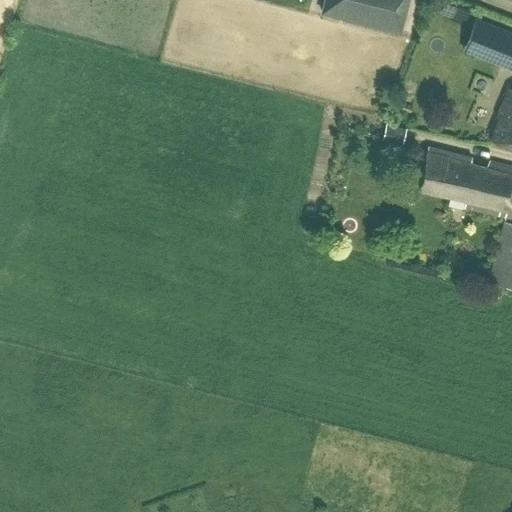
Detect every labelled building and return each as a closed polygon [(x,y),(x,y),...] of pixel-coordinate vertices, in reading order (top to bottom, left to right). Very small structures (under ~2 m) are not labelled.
[(399,0),(327,0),(325,10),(393,27),(399,0)] [(511,67),(511,52),(473,37),(468,49),(511,67)] [(485,90),(488,104),(502,102),(499,87),(485,90)] [(511,90),(509,89),(498,118),(500,119),(492,140),(511,147),(511,90)] [(472,157),(428,146),(418,189),(465,201),(463,207),(504,217),(484,299),(498,303),(502,284),(511,286),(511,166),(491,161),(486,167),(471,163),(472,157)]
